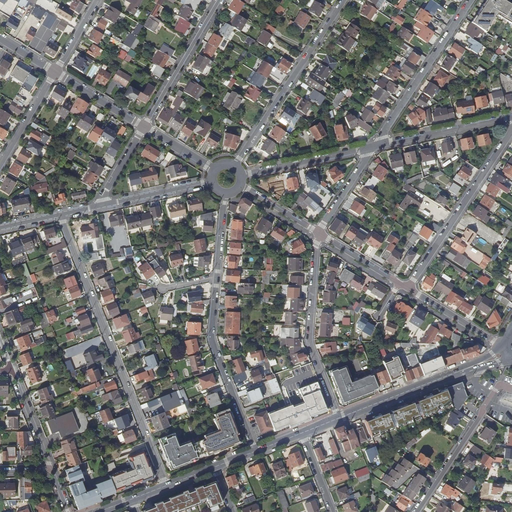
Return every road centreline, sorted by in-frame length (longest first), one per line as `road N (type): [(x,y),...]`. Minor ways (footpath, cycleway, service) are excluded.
road 1 (residential): [(59,214),(166,485)]
road 2 (residential): [(344,0),(234,165)]
road 3 (residential): [(316,234),(308,341),(338,418)]
road 4 (residential): [(511,131),(406,289)]
road 5 (residential): [(254,451),(212,342),(216,278)]
road 6 (residential): [(470,0),(373,146)]
road 7 (residential): [(511,389),(495,389),(415,511)]
road 8 (residential): [(219,0),(143,126)]
road 9 (residential): [(373,146),(511,115)]
road 10 (primary): [(465,369),(338,418)]
road 11 (residential): [(241,175),(373,146)]
